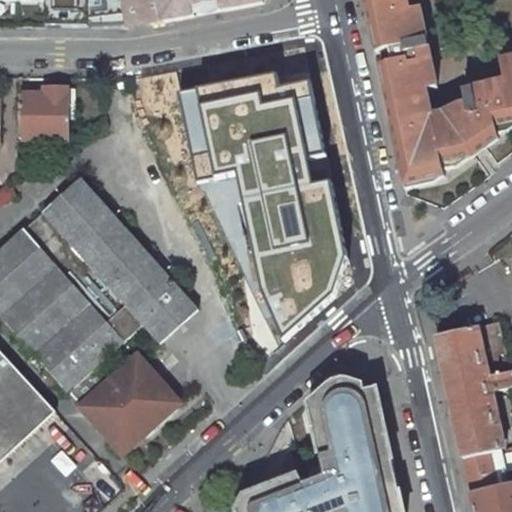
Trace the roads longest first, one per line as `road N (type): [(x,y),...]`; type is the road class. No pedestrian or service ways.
road 1 (residential): [(398,281),(148,511)]
road 2 (residential): [(334,8),(120,53),(0,51)]
road 3 (residential): [(334,8),(398,281)]
road 4 (residential): [(398,281),(446,511)]
road 5 (unknown): [(348,70),(299,79),(263,104),(210,119)]
road 6 (residential): [(511,199),(398,281)]
